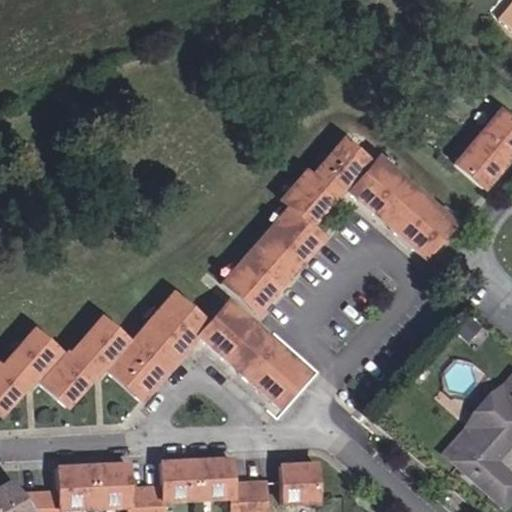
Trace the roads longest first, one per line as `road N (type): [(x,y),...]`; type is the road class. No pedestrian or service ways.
road 1 (residential): [(324,422),(0,451)]
road 2 (unknown): [(340,257),(286,321),(288,336),(335,383)]
road 3 (residential): [(324,422),(348,338),(379,277)]
road 4 (residential): [(432,511),(348,425),(324,422)]
